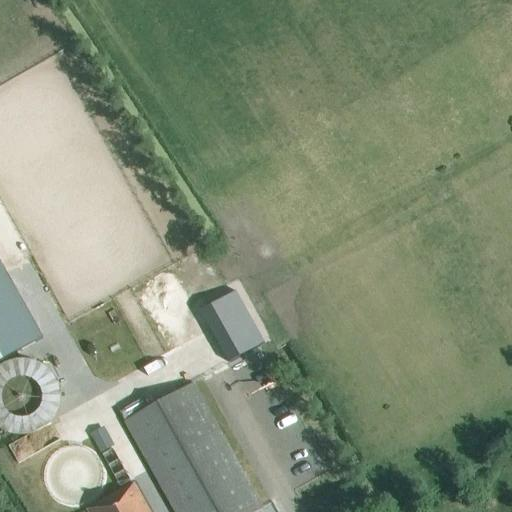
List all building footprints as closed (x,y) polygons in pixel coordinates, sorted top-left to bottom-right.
[(0,263),(0,363),(42,339),(0,263)] [(23,431),(33,430),(42,426),(48,419),(53,411),(56,402),(55,392),(52,383),(46,375),(39,369),(30,365),(21,364),(11,366),(2,371),(0,373),(0,421),(4,425),(13,430),(23,431)] [(174,511),(257,511),(263,509),(193,385),(125,423),(174,511)] [(52,447),(30,458),(6,471),(28,511),(70,511),(54,483),(66,477),(52,447)] [(148,511),(134,485),(87,511),(88,511),(148,511)]
